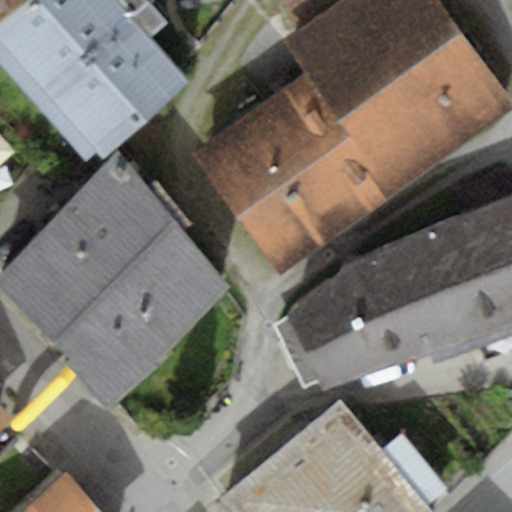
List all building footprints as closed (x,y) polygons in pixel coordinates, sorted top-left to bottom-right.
[(0,0),(0,13),(16,0),(0,0)] [(26,0),(0,24),(0,63),(86,159),(97,150),(104,157),(188,82),(148,37),(166,21),(147,0),(26,0)] [(279,0),(302,29),(342,0),(279,0)] [(342,0),(302,29),(287,40),(311,75),(394,191),(511,107),(511,103),(438,0),(342,0)] [(279,271),(394,191),(311,75),(196,153),(279,271)] [(117,151),(0,273),(0,286),(110,409),(229,284),(117,151)] [(511,192),(350,262),(287,314),(323,389),(428,353),(430,362),(511,334),(511,192)] [(441,511),(349,398),(228,495),(241,511),(441,511)] [(101,511),(66,473),(23,511),(101,511)]
